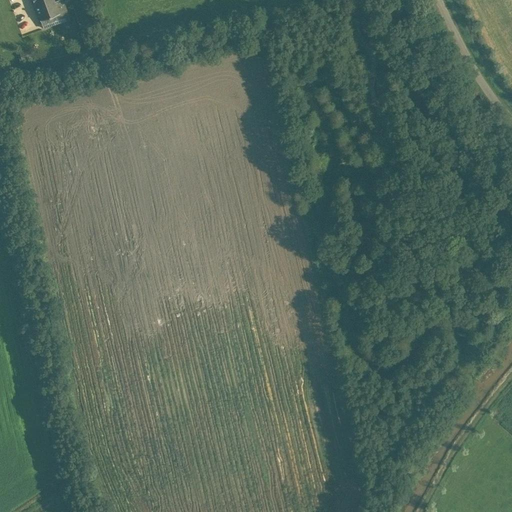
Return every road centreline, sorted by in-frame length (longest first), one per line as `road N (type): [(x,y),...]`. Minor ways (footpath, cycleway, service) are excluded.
road 1 (track): [(420,511),(511,372)]
road 2 (unclassified): [(439,0),(485,87),(511,117)]
